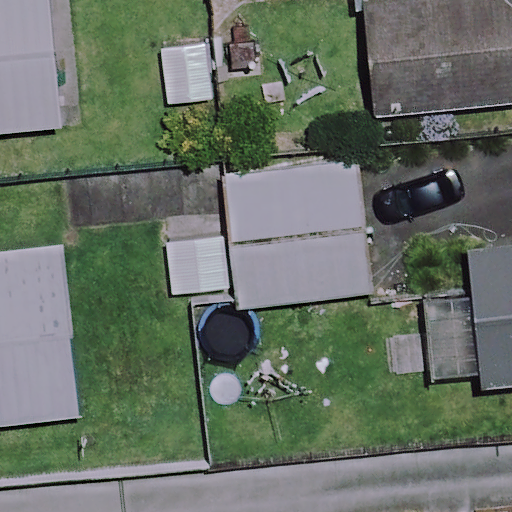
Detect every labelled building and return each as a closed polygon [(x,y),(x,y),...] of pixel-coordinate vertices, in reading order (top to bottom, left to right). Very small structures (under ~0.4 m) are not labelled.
[(0,0),(0,126),(65,119),(51,0),(0,0)] [(511,0),(377,0),(367,1),(378,112),(511,98),(511,0)] [(359,162),(230,172),(234,221),(167,226),(173,309),(370,293),(359,162)] [(446,373),(489,368),(490,382),(511,380),(511,209),(473,214),(481,293),(438,297),(446,373)] [(0,421),(82,413),(64,244),(0,251),(0,421)]
